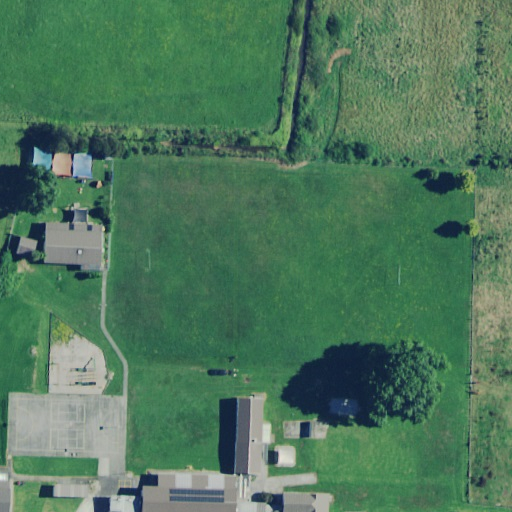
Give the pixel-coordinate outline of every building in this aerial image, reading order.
[(69,149),(53,148),(51,174),(68,175),(69,149)] [(49,151),(33,149),(31,172),(47,174),(49,151)] [(89,151),(73,151),(72,175),(88,176),(89,151)] [(76,219),(16,217),(15,256),(74,259),(76,219)] [(10,234),(0,230),(0,249),(4,251),(10,234)] [(239,391),(210,389),(207,463),(236,464),(239,391)] [(310,422),(297,422),(298,436),(310,436),(310,422)] [(295,447),(277,447),(277,464),(295,464),(295,447)] [(243,511),(245,486),(114,480),(114,470),(82,469),(80,511),(243,511)] [(60,473),(33,472),(33,490),(59,491),(60,473)] [(296,484),(257,483),(256,508),(295,510),(296,484)]
